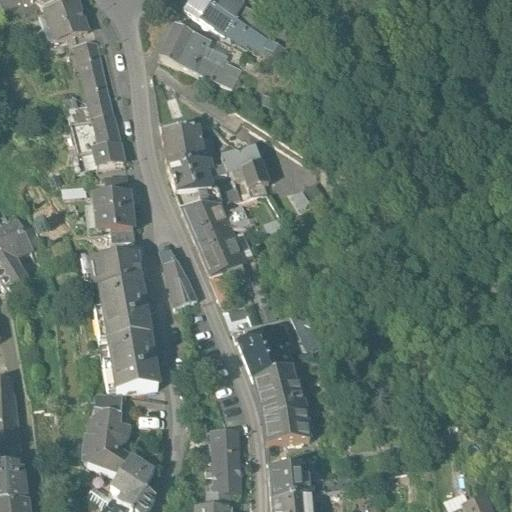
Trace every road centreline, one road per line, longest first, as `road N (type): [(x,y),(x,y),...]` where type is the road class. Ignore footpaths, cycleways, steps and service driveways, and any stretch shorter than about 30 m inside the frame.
road 1 (residential): [(148,177),(253,432),(259,511)]
road 2 (residential): [(148,177),(152,253),(178,402),(157,511)]
road 3 (residential): [(37,511),(0,300)]
